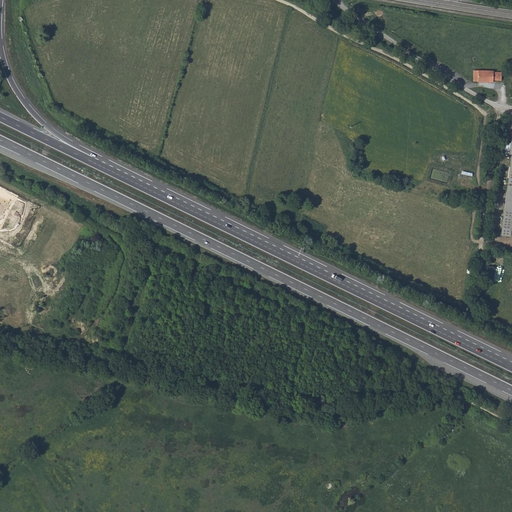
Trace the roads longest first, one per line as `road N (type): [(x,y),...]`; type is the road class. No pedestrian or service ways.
road 1 (trunk): [(0,140),(511,390)]
road 2 (trunk): [(511,367),(102,166)]
road 3 (track): [(278,0),(424,72),(485,113),(503,107)]
road 4 (unclassified): [(337,0),(414,58),(511,110)]
road 5 (trunk): [(102,166),(23,101),(6,73),(0,33)]
